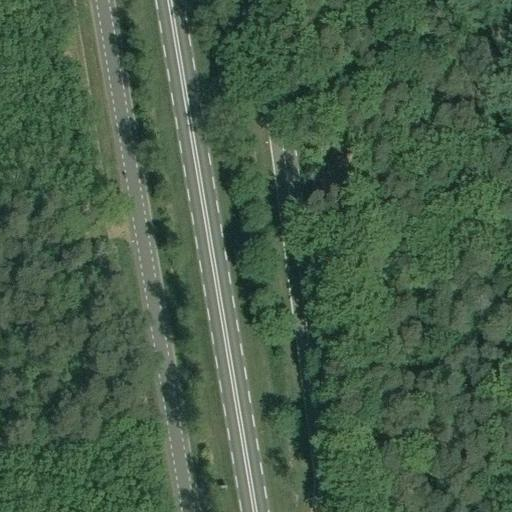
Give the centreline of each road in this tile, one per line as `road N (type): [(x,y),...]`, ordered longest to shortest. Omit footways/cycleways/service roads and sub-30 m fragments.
road 1 (tertiary): [(186,511),(95,0)]
road 2 (primary): [(256,511),(170,0)]
road 3 (unclassified): [(328,487),(265,0)]
